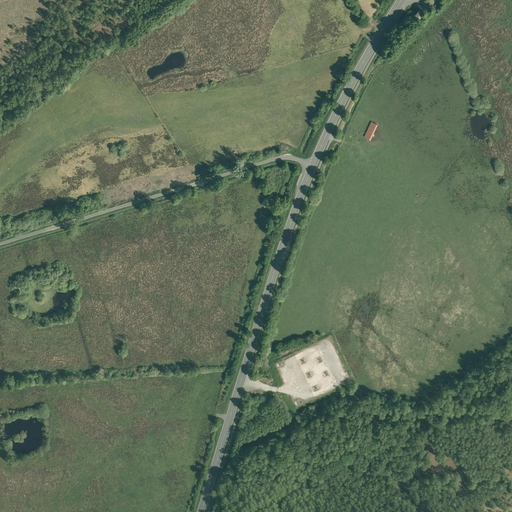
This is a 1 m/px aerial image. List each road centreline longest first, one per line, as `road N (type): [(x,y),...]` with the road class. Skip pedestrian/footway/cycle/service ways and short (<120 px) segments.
road 1 (primary): [(200,511),(311,165)]
road 2 (unclassified): [(0,244),(265,162),(311,165)]
road 3 (primary): [(311,165),(398,0)]
